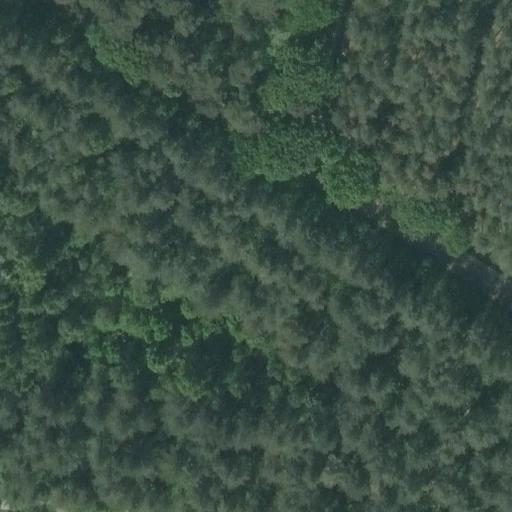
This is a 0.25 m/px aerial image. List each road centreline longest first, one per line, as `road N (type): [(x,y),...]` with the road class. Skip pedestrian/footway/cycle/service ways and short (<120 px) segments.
road 1 (track): [(55,0),(311,180)]
road 2 (track): [(311,180),(511,312)]
